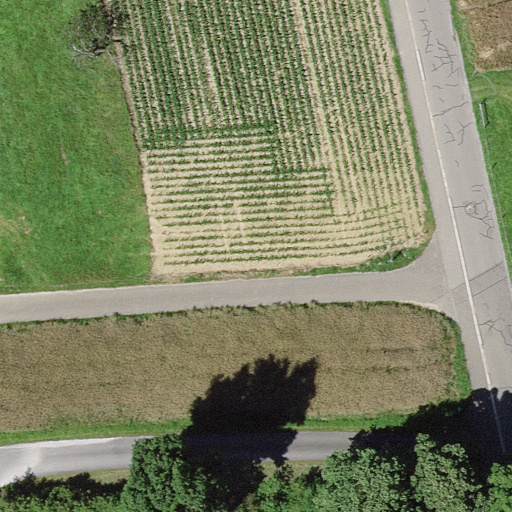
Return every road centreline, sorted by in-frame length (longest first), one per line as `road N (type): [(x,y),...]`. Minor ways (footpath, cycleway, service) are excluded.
road 1 (track): [(475,283),(0,309)]
road 2 (residential): [(511,420),(414,0)]
